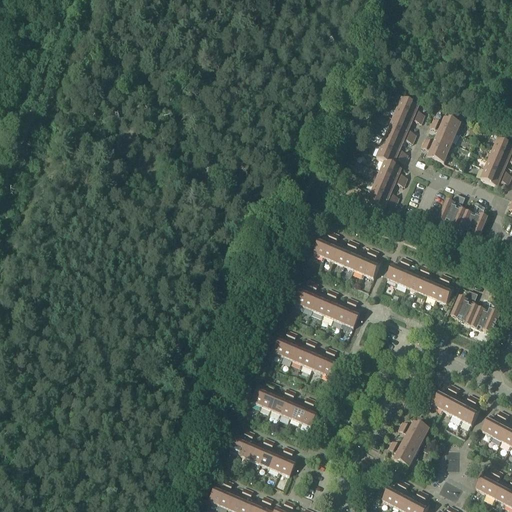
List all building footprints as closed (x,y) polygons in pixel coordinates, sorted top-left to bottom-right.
[(425,118),(417,114),(419,109),(402,101),(398,111),(423,122),(425,118)] [(423,122),(398,111),(394,121),(411,128),(413,123),(421,127),(423,122)] [(434,122),(433,126),(457,137),(461,127),(445,120),(442,125),(434,122)] [(394,121),(390,131),(414,142),(416,138),(408,134),(411,128),(394,121)] [(457,137),(433,126),(431,130),(439,134),(436,139),(453,147),(457,137)] [(414,142),(390,131),(385,141),(402,148),(404,143),(412,146),(414,142)] [(434,145),(431,144),(426,141),(424,146),(449,156),(453,147),(436,139),(434,145)] [(402,148),(385,141),(381,151),(406,161),(407,158),(399,155),(402,148)] [(511,148),(498,143),(494,152),(511,160),(511,148)] [(449,156),(424,146),(422,150),(430,153),(428,159),(445,166),(449,156)] [(406,161),(381,151),(377,161),(385,164),(394,168),(396,163),(404,166),(406,161)] [(511,160),(494,152),(490,162),(506,169),(509,163),(511,164),(511,160)] [(506,169),(490,162),(486,172),(511,183),(511,180),(511,178),(504,175),(506,169)] [(394,168),(385,164),(381,174),(406,185),(408,181),(399,177),(402,171),(394,168)] [(511,183),(486,172),(481,182),(498,189),(500,183),(504,185),(509,187),(511,183)] [(406,185),(381,174),(377,184),(393,191),(395,186),(404,190),(406,185)] [(377,184),(372,194),(398,205),(400,201),(390,197),(393,191),(377,184)] [(398,205),(372,194),(368,204),(384,211),(387,206),(396,210),(398,205)] [(477,207),(472,217),(461,212),(466,201),(457,197),(453,205),(448,203),(439,223),(452,229),(451,231),(465,236),(466,235),(480,241),(488,221),(482,218),(485,211),(477,207)] [(429,234),(422,232),(419,239),(426,242),(429,234)] [(331,234),(327,242),(322,240),(321,242),(315,256),(325,260),(331,246),(335,236),(331,234)] [(331,246),(325,260),(335,265),(341,249),(342,248),(336,246),(340,238),(335,236),(331,246)] [(341,249),(335,265),(345,269),(351,253),(353,249),(355,244),(351,242),(347,251),(342,248),(341,249)] [(355,244),(353,249),(351,253),(345,269),(354,273),(361,257),(356,254),(359,246),(355,244)] [(367,259),(361,257),(354,273),(364,277),(371,261),(375,253),(370,251),(367,259)] [(371,261),(364,277),(374,282),(381,265),(375,263),(376,263),(379,255),(375,253),(371,261)] [(395,266),(389,280),(388,282),(397,287),(406,267),(408,262),(404,260),(400,268),(395,266)] [(408,262),(406,267),(397,287),(407,291),(414,274),(409,272),(412,263),(408,262)] [(414,274),(407,291),(417,295),(426,275),(428,270),(423,268),(420,276),(414,274)] [(428,270),(426,275),(417,295),(427,299),(434,283),(428,280),(432,272),(428,270)] [(434,283),(427,299),(437,303),(447,279),(443,277),(439,285),(434,283)] [(447,279),(437,303),(446,308),(453,291),(448,289),(452,281),(447,279)] [(306,292),(300,290),(293,306),(303,311),(312,290),(314,286),(310,284),(306,292)] [(314,286),(312,290),(303,311),(313,315),(320,298),(315,296),(318,288),(314,286)] [(326,300),(320,298),(313,315),(323,319),(334,294),(329,292),(326,300)] [(464,327),(478,333),(479,331),(492,337),(500,317),(495,314),(498,308),(490,304),(486,313),(474,308),(478,297),(469,293),(466,302),(460,299),(452,320),(465,325),(464,327)] [(334,294),(323,319),(333,323),(340,306),(335,304),(338,296),(334,294)] [(346,309),(340,306),(333,323),(343,327),(354,303),(349,301),(346,309)] [(354,303),(343,327),(353,332),(360,315),(355,312),(358,305),(354,303)] [(285,342),(279,339),(272,356),(282,360),(290,340),(293,335),(289,333),(285,342)] [(293,335),(290,340),(282,360),(292,364),(299,348),(294,345),(297,337),(293,335)] [(305,350),(299,348),(292,364),(302,368),(310,349),(313,343),(308,342),(305,350)] [(313,343),(310,349),(302,368),(312,373),(319,356),(313,354),(317,345),(313,343)] [(319,356),(312,373),(322,377),(330,358),(332,352),(328,350),(324,359),(319,356)] [(332,352),(330,358),(322,377),(332,381),(339,365),(333,362),(337,354),(332,352)] [(258,389),(251,406),(261,410),(271,385),(267,383),(264,391),(258,389)] [(271,385),(261,410),(271,414),(278,397),(273,395),(276,387),(271,385)] [(452,387),(447,395),(442,392),(434,408),(443,413),(453,395),(456,389),(452,387)] [(456,389),(453,395),(443,413),(453,419),(461,402),(456,400),(460,392),(456,389)] [(284,399),(278,397),(271,414),(281,418),(288,401),(291,393),(287,391),(284,399)] [(291,393),(288,401),(281,418),(291,422),(298,405),(292,403),(296,395),(291,393)] [(466,405),(461,402),(453,419),(462,424),(475,400),(471,397),(466,405)] [(298,405),(291,422),(301,427),(311,402),(307,400),(303,408),(298,405)] [(475,400),(462,424),(472,429),(480,413),(475,410),(479,402),(475,400)] [(311,402),(301,427),(311,431),(318,414),(312,411),(315,403),(311,402)] [(491,418),(484,432),(482,435),(492,440),(502,421),(505,416),(501,414),(497,422),(491,418)] [(505,416),(502,421),(492,440),(502,445),(510,429),(505,426),(509,418),(505,416)] [(403,425),(401,429),(425,442),(430,432),(414,423),(411,429),(403,425)] [(425,442),(401,429),(398,433),(407,437),(404,443),(420,451),(425,442)] [(511,429),(510,429),(502,445),(511,450),(511,448),(511,429)] [(242,441),(237,438),(230,455),(240,459),(247,443),(250,434),(246,433),(242,441)] [(250,434),(247,443),(240,459),(250,463),(257,447),(251,444),(255,436),(250,434)] [(257,447),(250,463),(260,468),(270,443),(265,441),(262,449),(257,447)] [(270,443),(260,468),(270,472),(277,455),(271,453),(274,445),(270,443)] [(393,444),(390,448),(415,461),(420,451),(404,443),(401,448),(393,444)] [(415,461),(390,448),(388,452),(396,457),(393,462),(410,470),(415,461)] [(282,458),(277,455),(270,472),(279,476),(290,452),(285,450),(282,458)] [(290,452),(279,476),(289,480),(296,464),(291,461),(294,453),(290,452)] [(495,471),(490,479),(485,476),(477,492),(486,497),(496,479),(499,473),(495,471)] [(499,473),(496,479),(486,497),(496,503),(504,486),(499,484),(503,476),(499,473)] [(221,491),(216,488),(209,505),(219,509),(226,493),(229,484),(225,482),(221,491)] [(401,483),(397,491),(392,488),(383,504),(393,509),(405,485),(401,483)] [(229,484),(226,493),(219,509),(225,511),(229,511),(236,497),(230,494),(233,486),(229,484)] [(511,484),(510,489),(504,486),(496,503),(505,508),(511,494),(511,484)] [(405,485),(393,509),(398,511),(403,511),(411,498),(405,495),(409,487),(405,485)] [(241,499),(236,497),(229,511),(240,511),(249,493),(244,491),(241,499)] [(249,493),(240,511),(252,511),(256,505),(249,503),(253,494),(249,493)] [(411,498),(403,511),(415,511),(422,500),(424,495),(420,493),(416,501),(411,498)] [(424,495),(422,500),(415,511),(427,511),(430,508),(425,505),(429,497),(424,495)] [(261,507),(256,505),(252,511),(264,511),(266,510),(269,501),(264,499),(261,507)] [(269,501),(266,510),(264,511),(271,511),(269,511),(273,503),(269,501)] [(287,511),(291,505),(286,503),(282,511),(277,509),(275,511),(287,511)]
